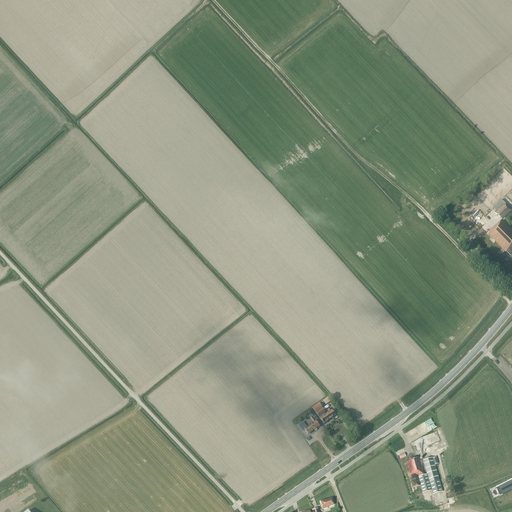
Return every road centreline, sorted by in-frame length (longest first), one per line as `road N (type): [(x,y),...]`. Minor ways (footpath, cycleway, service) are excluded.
road 1 (unclassified): [(242,511),(0,252)]
road 2 (primary): [(265,511),(433,391),(511,307)]
